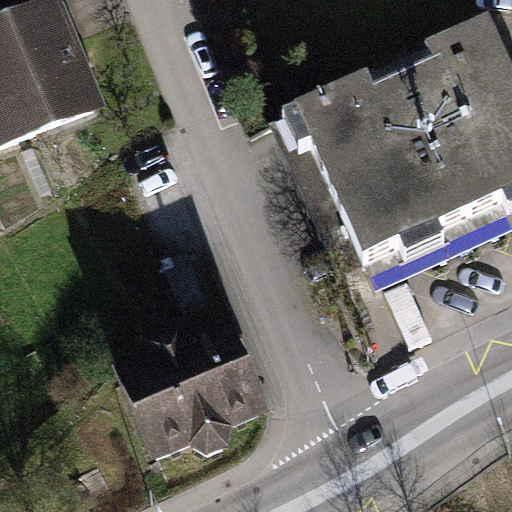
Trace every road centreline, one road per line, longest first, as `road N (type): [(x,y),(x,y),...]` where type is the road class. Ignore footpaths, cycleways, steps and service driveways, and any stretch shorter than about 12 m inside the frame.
road 1 (residential): [(152,0),(330,412),(364,471)]
road 2 (tertiary): [(364,471),(511,380)]
